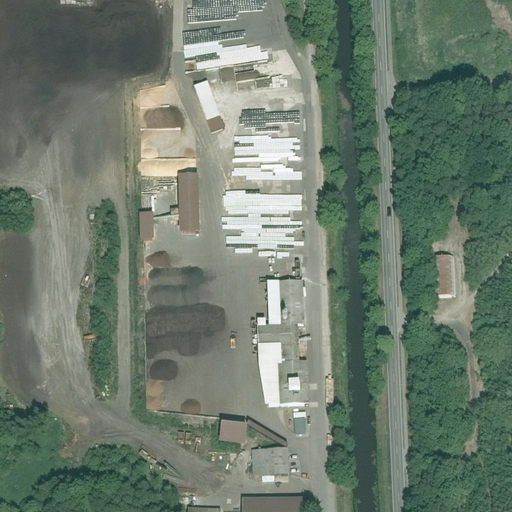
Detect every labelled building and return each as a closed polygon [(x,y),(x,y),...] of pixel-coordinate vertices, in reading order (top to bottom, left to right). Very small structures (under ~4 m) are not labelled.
[(252,64),(250,41),(233,43),(234,50),(224,51),(226,66),(252,64)] [(206,83),(193,88),(208,135),(222,130),(206,83)] [(195,178),(176,179),(178,235),(197,234),(195,178)] [(152,241),(151,214),(137,215),(138,241),(152,241)] [(456,297),(454,258),(431,259),(433,299),(456,297)] [(303,284),(271,285),(272,329),(258,329),(259,349),(266,349),(269,408),(309,407),(307,365),(300,365),(298,328),(305,328),(303,284)] [(306,420),(293,421),(294,437),(307,436),(306,420)] [(217,445),(244,446),(245,426),(218,426),(217,445)] [(287,451),(252,452),(253,479),(288,477),(287,451)] [(300,511),(300,502),(240,502),(239,511),(300,511)]
